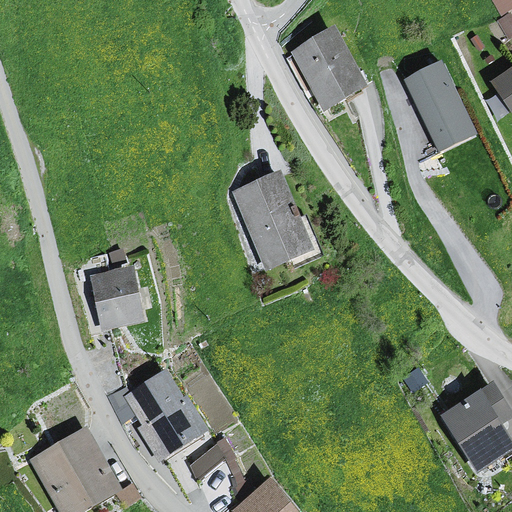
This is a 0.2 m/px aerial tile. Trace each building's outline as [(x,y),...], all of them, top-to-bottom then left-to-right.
[(511,0),(497,0),(502,9),(511,2),(511,0)] [(351,34),(302,58),(333,123),(383,99),(351,34)] [(442,56),(402,75),(439,152),(479,132),(442,56)] [(511,62),(480,85),(509,126),(511,123),(511,62)] [(270,278),(324,258),(293,177),(240,197),(270,278)] [(143,272),(96,282),(108,338),(155,328),(143,272)] [(129,401),(164,468),(212,443),(177,376),(129,401)] [(511,423),(496,398),(450,426),(483,480),(511,462),(511,423)] [(97,432),(35,463),(59,511),(105,511),(131,499),(97,432)] [(302,511),(282,485),(245,511),(302,511)]
